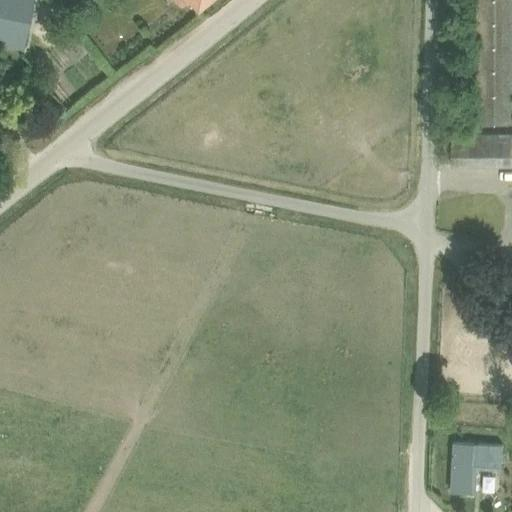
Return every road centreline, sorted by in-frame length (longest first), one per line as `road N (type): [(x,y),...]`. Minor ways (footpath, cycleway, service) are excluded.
road 1 (unclassified): [(426,226),(54,153)]
road 2 (unclassified): [(416,511),(426,226)]
road 3 (unclassified): [(54,153),(250,0)]
road 4 (unclassified): [(426,226),(432,0)]
